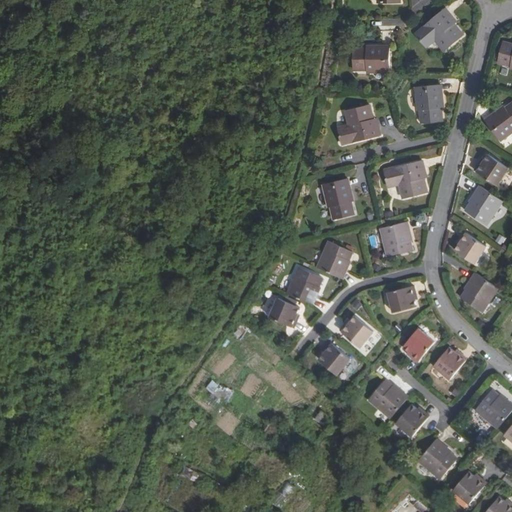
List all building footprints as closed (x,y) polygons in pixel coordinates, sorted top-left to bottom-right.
[(458,21),(447,7),(417,32),(429,45),(438,38),(448,49),(466,35),(456,23),(458,21)] [(511,67),(511,44),(502,42),(498,61),(511,64),(510,68),(511,67)] [(388,73),(388,46),(365,46),(365,50),(351,51),(352,70),(365,71),(365,73),(388,73)] [(441,105),(440,82),(413,83),(413,106),(417,106),(417,119),(437,118),(437,105),(441,105)] [(511,103),(505,108),(502,106),(484,118),(499,140),(511,131),(511,103)] [(373,118),(369,104),(345,110),(349,124),(337,127),(342,144),(380,134),(376,117),(373,118)] [(507,166),(487,153),(481,163),(478,162),(473,168),(496,183),(507,166)] [(423,177),(419,161),(382,172),(386,187),(397,184),(401,199),(423,193),(420,178),(423,177)] [(354,202),(348,179),(322,186),(327,208),(330,208),(333,221),(352,216),(349,203),(354,202)] [(502,199),(478,184),(468,199),(469,200),(463,209),(485,223),(502,199)] [(411,239),(406,222),(380,229),(387,256),(412,250),(409,239),(411,239)] [(485,245),(463,230),(459,237),(461,238),(454,249),(473,262),(485,245)] [(329,241),(318,267),(343,278),(350,262),(349,261),(353,251),(329,241)] [(299,267),(288,293),(314,305),(320,288),(319,288),(323,278),(299,267)] [(499,287),(475,272),(465,286),(467,288),(461,297),(483,311),(499,287)] [(415,293),(413,286),(388,292),(393,311),(416,305),(413,293),(415,293)] [(300,307),(279,298),(270,317),(294,328),(297,320),(295,319),(300,307)] [(374,330),(356,315),(348,325),(346,324),(341,330),(361,346),(374,330)] [(434,341),(418,328),(403,346),(413,354),(412,357),(418,361),(434,341)] [(350,358),(330,341),(324,347),(327,349),(318,359),(337,374),(350,358)] [(451,378),(467,358),(461,352),(459,355),(450,347),(435,365),(451,378)] [(369,400),(391,418),(408,396),(395,385),(394,386),(385,379),(369,400)] [(214,380),(208,388),(217,395),(223,387),(214,380)] [(475,409),(497,427),(511,409),(511,403),(501,395),(500,396),(491,389),(475,409)] [(423,412),(412,405),(397,423),(413,436),(430,416),(424,411),(423,412)] [(323,411),(317,420),(327,427),(334,418),(323,411)] [(437,438),(419,460),(441,478),(458,458),(450,451),(451,449),(437,438)] [(485,483),(479,478),(477,479),(468,472),(453,490),(468,502),(485,483)] [(414,490),(419,485),(411,478),(407,483),(414,490)] [(404,491),(397,486),(394,489),(393,490),(400,496),(404,491)] [(397,500),(400,496),(393,490),(390,495),(397,500)] [(506,505),(496,497),(484,511),(510,511),(511,510),(511,505),(508,502),(506,505)]
